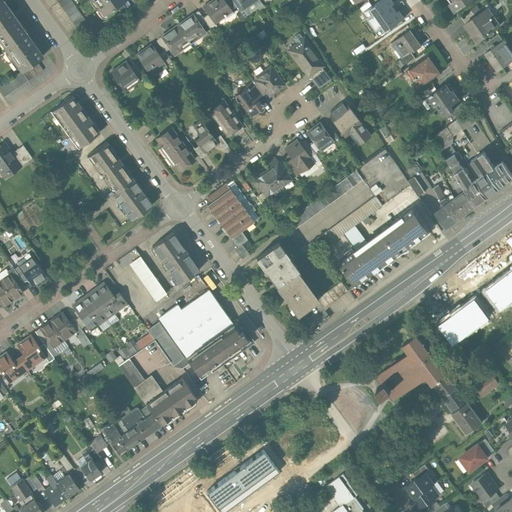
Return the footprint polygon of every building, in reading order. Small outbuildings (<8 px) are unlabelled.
[(2,0),(0,0),(0,41),(5,48),(26,33),(2,0)] [(70,0),(56,0),(79,32),(89,25),(70,0)] [(94,0),(104,14),(124,0),(94,0)] [(227,15),(226,14),(226,13),(231,10),(224,0),(213,0),(210,2),(210,3),(203,8),(208,15),(214,24),(215,23),(227,15)] [(240,11),(245,8),(239,0),(232,0),(240,11)] [(382,35),(403,21),(402,20),(404,18),(399,11),(397,12),(392,5),(394,3),(391,0),(381,0),(366,11),(369,16),(367,18),(376,31),(379,30),(382,35)] [(448,0),(456,11),(471,0),(448,0)] [(475,17),(465,24),(477,41),(500,26),(494,18),(490,17),(485,10),(475,17)] [(461,18),(465,24),(475,17),(471,11),(461,18)] [(199,13),(193,17),(201,27),(206,23),(203,18),(199,13)] [(203,18),(206,23),(211,30),(217,26),(215,23),(214,24),(208,15),(203,18)] [(190,19),(187,22),(186,19),(177,25),(188,42),(196,36),(198,38),(206,33),(201,27),(193,17),(193,16),(192,16),(191,16),(190,17),(190,18),(190,19)] [(170,34),(166,36),(165,35),(164,35),(163,36),(163,37),(163,38),(170,49),(174,55),(182,49),(181,47),(188,42),(177,25),(168,32),(170,34)] [(421,46),(415,37),(415,36),(410,29),(391,43),(396,50),(398,49),(402,56),(403,57),(410,52),(413,50),(414,51),(421,46)] [(26,33),(5,48),(22,71),(36,61),(43,56),(26,33)] [(498,34),(488,42),(492,48),(503,41),(498,34)] [(157,42),(164,52),(165,52),(170,49),(163,38),(157,42)] [(297,45),(289,51),(303,70),(307,67),(313,74),(321,68),(315,59),(317,58),(309,46),(309,45),(304,38),(296,44),(297,45)] [(492,48),(491,49),(492,50),(486,54),(498,70),(511,60),(511,58),(505,49),(507,47),(503,41),(492,48)] [(151,44),(136,54),(152,78),(167,67),(167,66),(159,55),(151,44)] [(164,52),(159,55),(167,66),(172,63),(165,52),(164,52)] [(415,58),(410,52),(403,57),(402,56),(399,58),(404,66),(415,58)] [(439,74),(437,70),(437,69),(437,68),(437,67),(429,56),(407,71),(419,87),(419,88),(430,80),(430,81),(439,74)] [(36,61),(22,71),(28,81),(43,71),(36,61)] [(126,61),(110,72),(123,90),(132,84),(133,86),(140,81),(132,70),(126,61)] [(132,70),(140,81),(145,77),(137,66),(132,70)] [(257,77),(258,78),(265,88),(270,95),(284,85),(271,67),(257,77)] [(321,68),(313,74),(311,76),(319,86),(329,79),(321,68)] [(28,81),(22,71),(0,86),(0,92),(4,98),(28,81)] [(253,82),(260,92),(265,88),(258,78),(253,82)] [(433,85),(430,81),(430,80),(419,88),(419,87),(414,90),(418,96),(423,93),(433,85)] [(246,85),(247,87),(249,86),(257,97),(262,94),(260,92),(253,82),(252,81),(246,85)] [(442,113),(447,115),(452,111),(455,116),(466,108),(453,90),(451,91),(446,84),(437,90),(426,97),(433,107),(436,106),(442,113)] [(437,90),(433,85),(423,93),(426,97),(437,90)] [(242,92),(240,94),(238,93),(236,95),(235,99),(237,101),(239,101),(250,118),(263,109),(263,106),(257,97),(249,86),(247,87),(242,91),(242,92)] [(51,111),(51,112),(54,110),(80,146),(78,148),(100,133),(73,96),(51,111)] [(223,126),(222,129),(227,136),(241,126),(234,116),(235,115),(232,110),(231,111),(223,101),(209,111),(215,119),(217,118),(223,126)] [(345,137),(350,133),(354,138),(357,137),(361,143),(371,136),(347,103),(345,105),(343,102),(330,112),(332,114),(330,116),(345,137)] [(54,110),(51,112),(78,148),(80,146),(54,110)] [(469,112),(456,120),(456,121),(462,130),(470,125),(480,139),(483,133),(469,112)] [(194,126),(200,138),(195,141),(199,146),(204,153),(205,152),(215,145),(217,143),(215,139),(201,121),(194,126)] [(462,130),(456,121),(452,125),(449,121),(430,133),(455,173),(462,168),(454,155),(457,153),(448,139),(462,130)] [(511,148),(511,147),(511,122),(499,132),(511,148)] [(333,141),(324,129),(320,123),(307,132),(313,141),(308,145),(315,154),(320,150),(320,151),(333,141)] [(324,129),(333,141),(338,138),(329,125),(324,129)] [(385,126),(380,129),(385,137),(390,134),(385,126)] [(194,160),(184,146),(185,145),(182,141),(181,141),(171,128),(156,139),(180,171),(194,160)] [(215,145),(222,150),(227,146),(220,136),(215,139),(217,143),(215,145)] [(301,145),(298,140),(296,140),(285,148),(285,150),(292,159),(298,167),(302,172),(315,163),(310,157),(301,145)] [(310,157),(315,154),(308,145),(306,141),(301,145),(310,157)] [(107,143),(87,157),(114,194),(134,179),(107,143)] [(0,170),(5,177),(21,166),(12,154),(11,154),(5,145),(1,148),(0,147),(0,170)] [(23,146),(12,154),(21,166),(32,158),(23,146)] [(205,152),(204,153),(199,146),(194,149),(201,159),(206,155),(205,152)] [(364,180),(370,188),(398,167),(385,149),(357,170),(364,180)] [(472,161),(478,156),(484,152),(482,150),(470,159),(472,161)] [(494,167),(484,152),(478,156),(499,188),(509,180),(498,164),(494,167)] [(488,196),(499,188),(478,156),(472,161),(482,176),(477,180),(488,196)] [(298,167),(292,159),(287,162),(297,176),(302,172),(298,167)] [(267,195),(282,184),(283,186),(291,180),(276,160),(268,165),(271,170),(263,175),(262,174),(252,181),(257,187),(259,185),(264,192),(267,195)] [(498,164),(509,180),(511,177),(511,174),(502,161),(498,164)] [(408,182),(398,167),(370,188),(376,196),(308,245),(315,255),(327,246),(339,262),(355,251),(343,235),(410,186),(408,182)] [(462,168),(455,173),(455,174),(465,190),(475,206),(488,196),(477,180),(472,184),(462,168)] [(296,229),(364,180),(357,170),(289,220),(296,229)] [(465,190),(455,174),(452,175),(453,178),(451,179),(457,189),(458,188),(461,193),(465,190)] [(425,192),(415,177),(408,182),(410,186),(418,197),(425,192)] [(441,191),(447,187),(441,177),(437,179),(440,184),(438,185),(441,191)] [(134,179),(114,194),(113,195),(132,221),(153,205),(134,179)] [(465,214),(454,199),(448,203),(441,191),(438,185),(433,188),(442,205),(445,206),(456,221),(465,214)] [(207,198),(211,202),(226,191),(223,186),(207,198)] [(211,202),(207,205),(212,212),(235,196),(230,189),(226,191),(211,202)] [(475,206),(465,190),(461,193),(454,199),(465,214),(475,206)] [(272,202),(267,195),(264,192),(257,198),(264,208),(272,202)] [(235,196),(212,212),(217,218),(239,202),(235,196)] [(239,202),(217,218),(222,225),(244,208),(239,202)] [(456,221),(445,206),(435,214),(446,228),(456,221)] [(244,208),(222,225),(226,231),(249,215),(244,208)] [(355,251),(339,262),(356,286),(363,280),(362,279),(369,274),(370,276),(375,272),(374,271),(429,231),(429,232),(430,231),(413,208),(403,215),(404,216),(356,252),(355,251)] [(249,215),(226,231),(231,238),(241,231),(254,221),(249,215)] [(241,231),(231,238),(238,247),(242,244),(248,240),(241,231)] [(179,284),(199,270),(173,232),(152,247),(179,284)] [(278,242),(256,258),(267,273),(289,256),(278,242)] [(249,254),(242,244),(238,247),(235,250),(242,259),(249,254)] [(289,256),(267,273),(277,287),(278,286),(297,272),(299,270),(289,256)] [(131,264),(156,301),(166,294),(140,257),(131,264)] [(36,284),(36,283),(46,277),(32,258),(26,262),(27,264),(21,268),(27,278),(32,284),(33,285),(34,285),(35,285),(36,284)] [(22,282),(27,278),(21,268),(19,266),(14,270),(22,282)] [(17,285),(22,282),(14,270),(13,268),(7,272),(9,275),(9,274),(17,285)] [(511,268),(485,290),(499,309),(511,299),(511,268)] [(297,272),(278,286),(284,293),(282,294),(292,308),(294,306),(299,314),(318,300),(317,299),(297,272)] [(23,293),(17,285),(9,274),(9,275),(0,280),(0,281),(13,300),(23,293)] [(13,300),(0,281),(0,302),(3,307),(13,300)] [(317,299),(318,300),(324,308),(348,290),(341,281),(317,299)] [(122,307),(114,296),(104,283),(72,306),(90,331),(122,307)] [(159,319),(186,358),(233,325),(209,290),(181,310),(178,305),(159,319)] [(119,292),(114,296),(122,307),(127,303),(119,292)] [(437,324),(453,344),(491,316),(475,296),(437,324)] [(76,332),(70,324),(66,319),(64,320),(60,314),(50,321),(50,322),(64,340),(75,332),(76,332)] [(76,332),(75,332),(80,339),(85,335),(75,321),(70,324),(76,332)] [(233,325),(186,358),(198,375),(209,367),(213,372),(254,343),(239,321),(233,325)] [(64,340),(50,322),(41,328),(40,329),(48,340),(54,348),(64,340)] [(154,340),(170,362),(173,367),(185,359),(158,322),(147,330),(154,340)] [(40,329),(41,328),(40,328),(35,331),(43,343),(48,340),(40,329)] [(427,377),(443,398),(457,388),(441,366),(442,365),(441,364),(440,365),(435,358),(436,357),(436,356),(434,357),(429,350),(431,349),(430,348),(428,349),(424,343),(425,342),(424,341),(423,342),(417,334),(411,338),(408,334),(406,336),(409,340),(403,344),(409,352),(397,361),(395,360),(389,364),(390,366),(375,377),(380,385),(385,382),(391,390),(386,394),(392,402),(408,390),(409,392),(416,387),(414,386),(427,377)] [(39,347),(31,336),(30,336),(18,345),(18,346),(24,355),(19,358),(26,368),(37,360),(39,362),(45,357),(46,357),(39,347)] [(145,403),(163,391),(152,375),(170,362),(154,340),(118,365),(145,403)] [(54,359),(44,344),(39,347),(46,357),(45,357),(49,363),(54,359)] [(13,362),(7,354),(6,354),(0,357),(0,368),(3,372),(10,382),(17,377),(15,375),(26,368),(19,358),(13,362)] [(26,368),(27,370),(39,362),(37,360),(26,368)] [(488,370),(472,381),(474,383),(489,371),(488,370)] [(489,371),(474,383),(476,386),(478,385),(485,394),(498,384),(489,371)] [(147,406),(160,424),(166,424),(195,404),(196,399),(197,399),(182,377),(163,391),(145,403),(147,406)] [(385,382),(380,385),(376,388),(382,397),(386,394),(391,390),(385,382)] [(457,388),(443,398),(453,413),(451,414),(466,434),(482,423),(457,388)] [(137,407),(120,420),(100,428),(119,454),(160,424),(147,406),(140,411),(137,407)] [(97,451),(106,446),(100,435),(91,440),(97,451)] [(207,459),(213,468),(233,453),(227,444),(207,459)] [(477,444),(460,457),(470,470),(487,457),(477,444)] [(81,453),(86,461),(91,457),(86,450),(81,453)] [(223,511),(278,472),(263,451),(207,492),(212,499),(221,511),(223,511)] [(86,461),(79,466),(89,480),(101,472),(91,457),(86,461)] [(424,464),(412,473),(416,480),(426,473),(429,471),(424,464)] [(194,468),(154,498),(160,506),(200,476),(194,468)] [(61,471),(59,470),(52,475),(56,482),(66,496),(79,487),(69,473),(64,476),(61,471)] [(426,473),(416,480),(408,485),(413,492),(410,494),(414,499),(431,486),(434,484),(426,473)] [(478,494),(480,494),(482,493),(486,499),(498,490),(486,473),(472,483),(476,488),(476,491),(478,494)] [(29,478),(36,488),(37,489),(42,486),(34,474),(29,478)] [(349,482),(343,474),(327,486),(341,505),(332,511),(363,511),(362,510),(364,508),(355,496),(358,494),(349,482)] [(52,485),(56,482),(52,475),(51,475),(46,478),(52,485)] [(24,480),(31,491),(36,488),(29,478),(28,477),(24,480)] [(21,499),(25,505),(34,499),(30,493),(32,492),(31,491),(24,480),(22,478),(10,486),(15,493),(14,493),(18,499),(19,499),(20,500),(21,499)] [(66,496),(56,482),(52,485),(44,490),(55,505),(66,496)] [(431,486),(414,499),(421,508),(438,495),(431,486)] [(487,507),(491,504),(495,501),(500,498),(496,493),(483,502),(487,507)] [(511,511),(511,497),(500,506),(496,509),(495,510),(496,511),(511,511)] [(25,505),(19,509),(21,511),(43,511),(34,499),(25,505)] [(491,504),(496,509),(500,506),(495,501),(491,504)] [(436,502),(427,509),(428,511),(432,511),(440,507),(436,502)] [(440,507),(432,511),(446,511),(450,510),(445,503),(440,507)]
